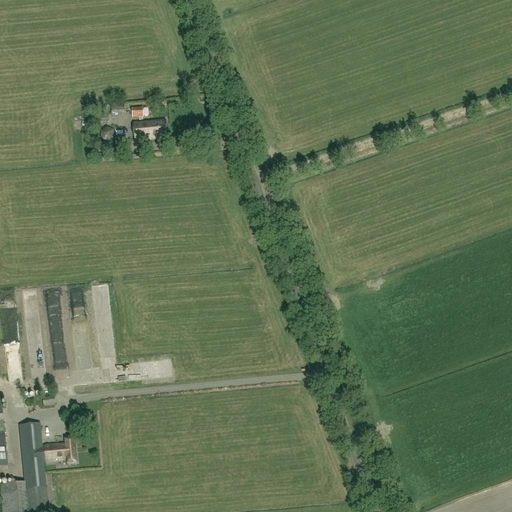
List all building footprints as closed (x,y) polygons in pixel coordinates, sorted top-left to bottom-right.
[(132,118),(142,118),(143,108),(131,109),(132,118)] [(100,126),(100,124),(108,123),(108,115),(85,116),(86,127),(100,126)] [(135,141),(167,138),(165,121),(133,124),(135,141)] [(100,133),(100,139),(105,142),(108,143),(114,138),(113,130),(105,128),(100,133)] [(105,142),(94,143),(95,152),(107,151),(105,142)] [(120,369),(119,349),(104,350),(105,375),(115,374),(115,369),(120,369)] [(24,384),(24,376),(13,376),(12,384),(24,384)] [(54,397),(42,397),(43,406),(55,405),(54,397)] [(20,426),(24,483),(0,484),(0,488),(1,511),(47,511),(45,462),(66,461),(66,464),(75,463),(74,437),(64,438),(65,444),(42,446),(41,425),(20,426)]
